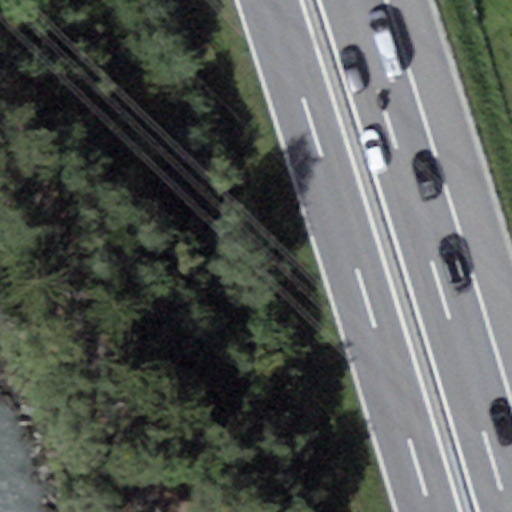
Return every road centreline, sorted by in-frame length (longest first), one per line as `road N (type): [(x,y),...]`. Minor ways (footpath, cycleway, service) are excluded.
road 1 (trunk): [(274,0),(437,511)]
road 2 (trunk): [(511,507),(352,0)]
road 3 (track): [(152,511),(103,338),(0,110)]
